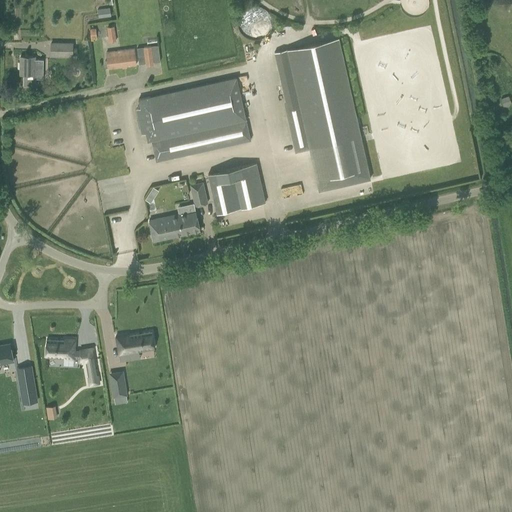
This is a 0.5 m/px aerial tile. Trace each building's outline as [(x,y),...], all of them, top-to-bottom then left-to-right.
[(420,0),(408,0),(412,13),(423,11),(420,0)] [(96,10),(98,18),(110,16),(109,8),(96,10)] [(108,32),(109,43),(116,42),(114,26),(108,27),(108,32)] [(370,179),(339,37),(274,52),(284,101),(283,102),(295,153),(309,149),(318,191),(370,179)] [(73,43),(71,43),(51,43),(51,55),(73,55),(73,43)] [(153,63),(151,47),(144,47),(146,63),(153,63)] [(136,65),(134,55),(135,55),(135,48),(106,52),(107,56),(108,68),(136,65)] [(44,60),(35,60),(35,57),(20,57),(20,74),(25,74),(24,85),(35,85),(36,83),(34,83),(34,79),(43,79),(44,60)] [(151,141),(154,151),(156,161),(250,140),(248,130),(237,77),(138,99),(140,109),(136,109),(142,134),(146,133),(148,142),(151,141)] [(508,96),(501,99),(504,106),(511,104),(508,96)] [(255,163),(232,168),(208,174),(217,213),(264,203),(255,163)] [(298,171),(277,176),(283,197),(303,192),(298,171)] [(207,203),(202,182),(190,185),(195,206),(207,203)] [(149,220),(153,240),(200,230),(196,212),(164,219),(164,217),(149,220)] [(128,334),(116,336),(119,354),(120,361),(132,359),(131,352),(154,349),(151,332),(128,335),(128,334)] [(46,350),(45,357),(47,357),(81,359),(81,362),(85,362),(88,377),(98,375),(93,347),(79,350),(79,351),(74,351),(75,339),(64,339),(64,340),(46,339),(46,350)] [(10,343),(0,345),(0,363),(13,361),(10,343)] [(33,378),(19,381),(23,403),(37,401),(33,378)] [(127,395),(125,382),(111,384),(113,397),(114,397),(126,395),(127,395)] [(126,395),(114,397),(115,404),(127,402),(126,395)]
